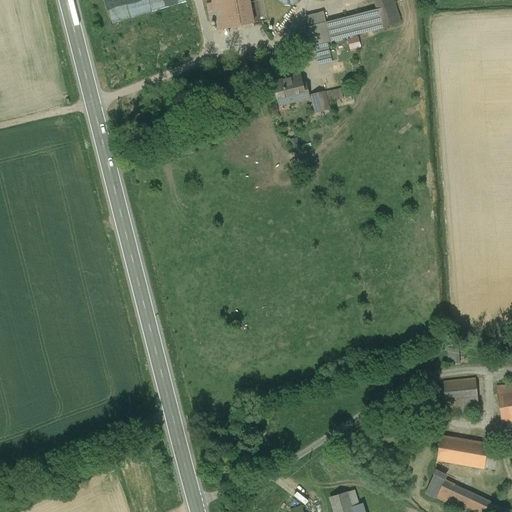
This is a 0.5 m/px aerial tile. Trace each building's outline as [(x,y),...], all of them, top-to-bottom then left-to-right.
[(249,0),(212,0),(218,30),(238,26),(254,23),(249,0)] [(401,22),(393,0),(373,0),(381,20),(384,28),(401,22)] [(324,13),(306,17),(308,28),(326,23),(324,13)] [(358,15),(326,23),(330,40),(363,32),(358,15)] [(381,20),(362,26),(365,35),(384,28),(381,20)] [(326,23),(308,28),(312,45),(313,45),(326,42),(330,40),(326,23)] [(360,37),(348,39),(351,50),(362,47),(360,37)] [(326,42),(313,45),(315,55),(329,51),(326,42)] [(329,51),(315,55),(318,65),(331,62),(329,51)] [(300,75),(290,78),(290,79),(274,83),(279,102),(287,100),(288,103),(309,98),(306,86),(303,87),(300,75)] [(341,89),(326,92),(328,103),(343,99),(341,89)] [(325,92),(311,96),(316,113),(329,110),(325,92)] [(458,345),(448,346),(449,365),(460,365),(458,345)] [(476,379),(443,382),(447,415),(479,412),(476,379)] [(511,382),(496,385),(501,422),(511,420),(511,382)] [(488,445),(441,437),(437,460),(484,468),(488,445)] [(244,458),(232,463),(237,474),(246,470),(244,465),(247,464),(244,458)] [(490,511),(494,504),(445,481),(437,498),(467,511),(490,511)] [(299,491),(296,496),(307,505),(311,500),(299,491)] [(352,511),(347,493),(332,497),(336,511),(352,511)]
